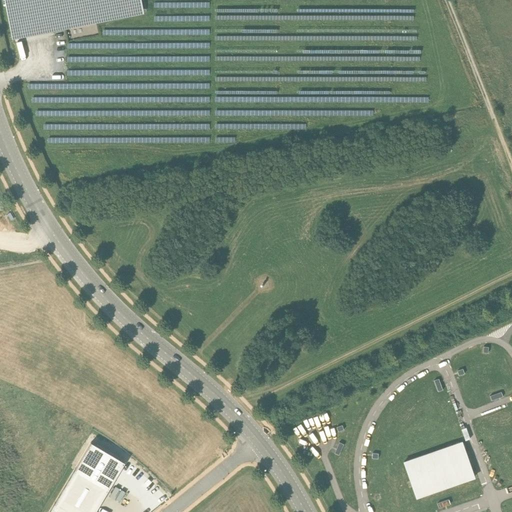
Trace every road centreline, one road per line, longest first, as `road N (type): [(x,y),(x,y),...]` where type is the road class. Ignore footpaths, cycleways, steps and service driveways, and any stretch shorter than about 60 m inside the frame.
road 1 (tertiary): [(259,441),(74,267),(0,142)]
road 2 (track): [(511,273),(233,412)]
road 3 (unclassified): [(439,365),(407,377),(369,421),(359,465),(365,511)]
road 4 (track): [(511,167),(446,0)]
road 5 (unclassified): [(491,501),(439,365)]
